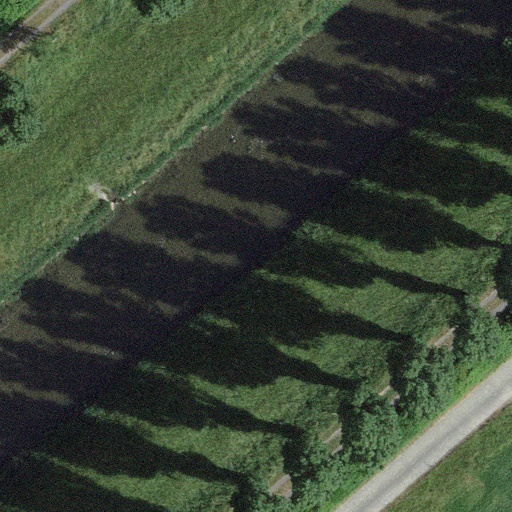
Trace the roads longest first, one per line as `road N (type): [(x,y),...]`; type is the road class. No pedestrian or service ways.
road 1 (track): [(511,279),(252,511)]
road 2 (track): [(0,165),(189,0)]
road 3 (track): [(511,387),(371,511)]
